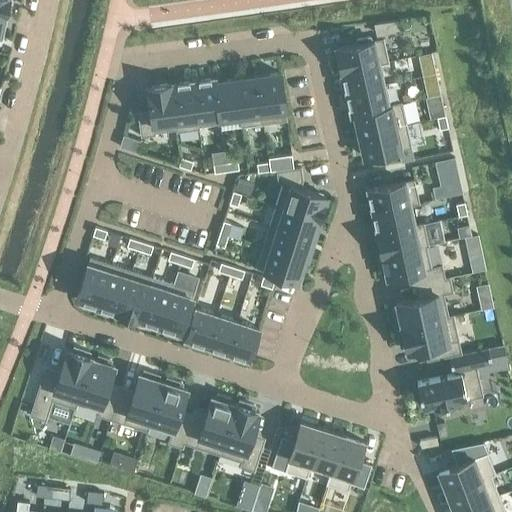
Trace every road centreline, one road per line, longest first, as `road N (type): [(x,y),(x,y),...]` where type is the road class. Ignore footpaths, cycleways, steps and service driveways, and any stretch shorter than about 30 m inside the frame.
road 1 (residential): [(350,209),(312,42),(129,67),(55,318)]
road 2 (residential): [(55,318),(275,387)]
road 3 (residential): [(350,209),(396,424)]
road 4 (residential): [(275,387),(350,209)]
road 5 (residential): [(48,0),(5,168)]
road 6 (residential): [(275,387),(396,424)]
